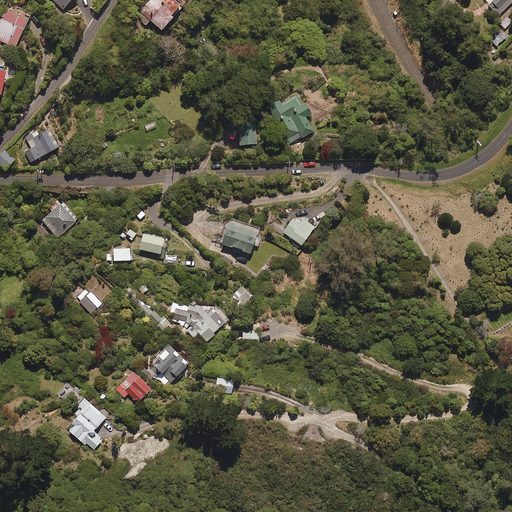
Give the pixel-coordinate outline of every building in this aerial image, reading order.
[(481,0),(481,1),(498,15),(511,0),(481,0)] [(30,13),(8,3),(1,18),(0,17),(0,39),(14,47),(30,13)] [(312,111),(300,89),(281,99),(280,96),(268,103),(290,143),(314,129),(306,114),(312,111)] [(257,141),(256,125),(239,126),(240,142),(257,141)] [(59,144),(48,127),(38,134),(36,130),(25,137),(31,147),(25,151),(31,161),(59,144)] [(14,157),(4,148),(0,152),(0,163),(5,168),(14,157)] [(77,220),(57,198),(51,204),(54,208),(41,219),(57,237),(77,220)] [(300,221),(292,216),(283,231),(303,244),(316,224),(303,216),(300,221)] [(222,241),(233,245),(234,244),(243,247),(242,248),(251,251),(254,244),(258,245),(261,236),(257,235),(259,227),(230,217),(222,241)] [(136,231),(126,225),(123,230),(133,236),(136,231)] [(165,235),(144,230),(140,247),(161,252),(165,235)] [(130,246),(113,246),(113,252),(106,252),(107,259),(131,259),(130,246)] [(144,282),(138,287),(143,294),(149,290),(144,282)] [(254,298),(240,285),(232,295),(246,307),(254,298)] [(90,292),(86,288),(76,297),(90,312),(102,302),(92,291),(90,292)] [(145,302),(144,302),(141,299),(137,302),(140,306),(139,307),(147,315),(153,310),(145,302)] [(190,306),(173,301),(170,312),(174,314),(172,320),(178,322),(194,337),(199,332),(207,340),(228,318),(212,304),(206,310),(195,300),(190,306)] [(163,314),(161,316),(154,309),(145,318),(154,326),(156,324),(162,330),(171,322),(163,314)] [(244,330),(244,336),(238,336),(238,342),(244,342),(244,344),(260,344),(259,330),(244,330)] [(189,361),(169,343),(151,361),(172,380),(189,361)] [(151,387),(133,370),(116,388),(124,396),(128,392),(138,401),(151,387)] [(234,379),(218,377),(216,391),(232,393),(234,379)] [(106,416),(83,396),(76,404),(82,410),(66,427),(85,444),(86,442),(93,449),(103,438),(93,430),(106,416)] [(25,423),(18,419),(14,427),(20,431),(25,423)]
